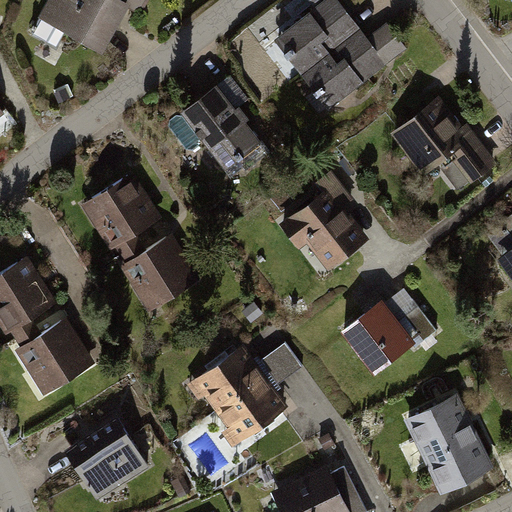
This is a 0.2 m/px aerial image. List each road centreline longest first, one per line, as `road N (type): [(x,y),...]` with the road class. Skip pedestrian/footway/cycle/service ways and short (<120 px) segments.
road 1 (residential): [(252,0),(0,192)]
road 2 (residential): [(426,0),(511,109)]
road 3 (unknown): [(19,178),(92,290)]
